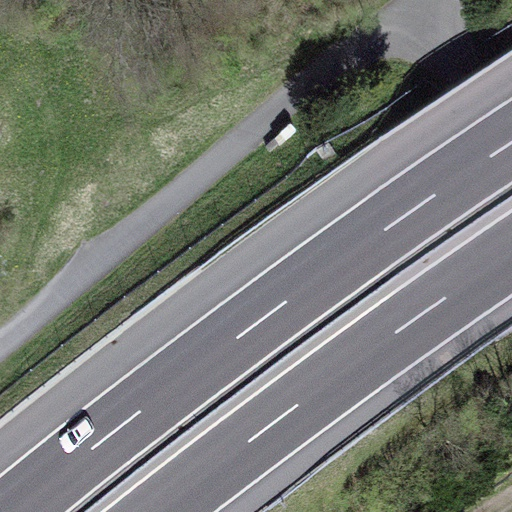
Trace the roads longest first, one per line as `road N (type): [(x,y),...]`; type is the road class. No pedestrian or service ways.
road 1 (motorway): [(511,142),(15,511)]
road 2 (track): [(413,6),(0,333)]
road 3 (motorway): [(156,511),(511,255)]
road 4 (track): [(511,148),(413,6)]
